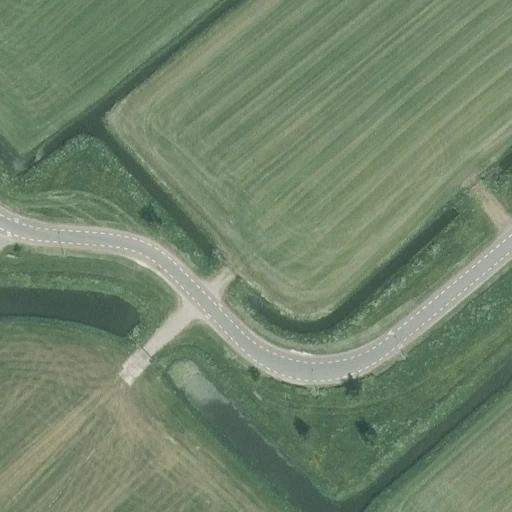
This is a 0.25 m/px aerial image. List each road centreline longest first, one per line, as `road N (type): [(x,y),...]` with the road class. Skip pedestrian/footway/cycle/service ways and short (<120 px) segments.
road 1 (tertiary): [(511,242),(370,358),(309,372),(252,351),(149,252),(0,222)]
road 2 (track): [(123,379),(231,270)]
